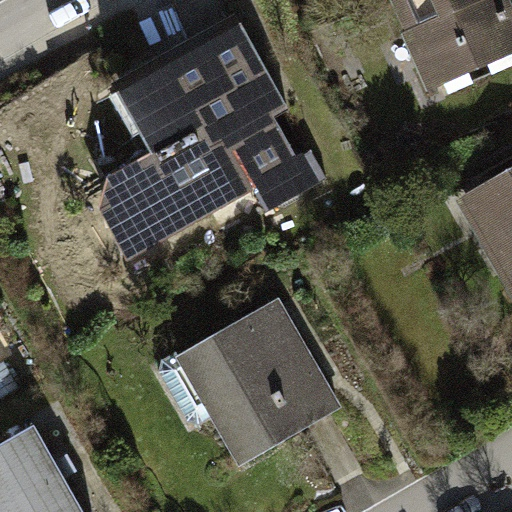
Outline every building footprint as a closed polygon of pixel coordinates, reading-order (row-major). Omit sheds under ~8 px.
[(511,37),(495,0),(377,0),(396,41),(376,50),(395,93),(407,87),(421,118),(511,77),(511,37)] [(235,44),(113,118),(186,239),(293,174),(266,130),(282,121),(235,44)] [(471,190),(442,207),(511,328),(511,184),(479,204),(471,190)] [(277,314),(161,383),(194,437),(204,431),(236,485),(342,423),(277,314)] [(87,511),(39,426),(0,447),(0,511),(87,511)]
